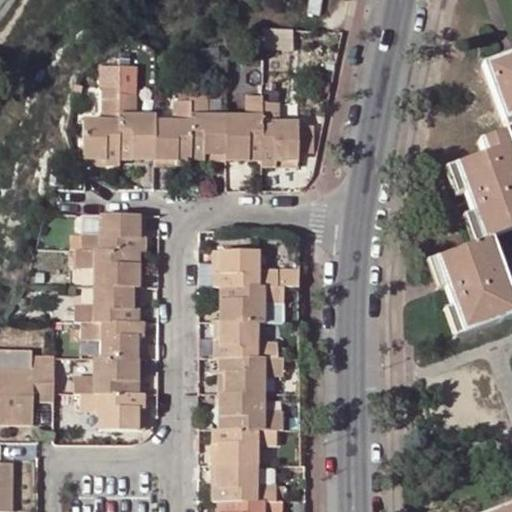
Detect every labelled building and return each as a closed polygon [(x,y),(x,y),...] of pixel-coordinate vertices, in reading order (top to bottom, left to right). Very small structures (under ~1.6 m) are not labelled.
[(319,15),(319,0),(306,0),(306,14),(319,15)] [(269,30),(269,46),(294,46),(294,30),(269,30)] [(511,58),(486,68),(506,124),(511,121),(511,58)] [(227,119),(227,163),(263,164),(263,108),(263,89),(246,89),(245,119),(227,119)] [(156,125),(156,119),(135,118),(136,99),(121,98),(121,105),(120,162),(155,163),(156,125)] [(192,107),(191,163),(227,163),(227,119),(207,118),(207,100),(192,99),(192,107)] [(120,162),(121,105),(104,105),(104,125),(82,125),(83,169),(120,169),(120,162)] [(191,163),(192,107),(174,106),(175,125),(156,125),(155,163),(155,169),(191,169),(191,163)] [(263,164),(263,170),(297,171),(299,130),(277,129),(278,108),(263,108),(263,164)] [(480,143),(485,157),(456,168),(466,196),(474,217),(484,245),(476,248),(437,262),(447,291),(454,310),(464,338),(511,320),(511,289),(494,241),(511,234),(511,139),(509,133),(480,143)] [(458,200),(466,196),(456,168),(447,171),(458,200)] [(102,236),(80,236),(69,236),(69,253),(73,253),(139,253),(145,253),(146,217),(102,217),(102,236)] [(80,217),(80,236),(102,236),(102,217),(80,217)] [(466,220),(476,248),(484,245),(474,217),(466,220)] [(215,248),(215,266),(215,289),(220,289),(284,290),(296,290),(300,290),(301,272),(258,273),(259,251),(215,248)] [(94,289),(138,290),(139,253),(73,253),(74,269),(94,268),(94,289)] [(439,294),(447,291),(437,262),(428,266),(439,294)] [(215,289),(215,266),(200,266),(200,289),(215,289)] [(80,324),(138,324),(138,290),(94,289),(95,309),(73,309),(73,325),(80,324)] [(262,325),(263,303),(283,304),(284,295),(284,290),(220,289),(220,325),(257,325),(262,325)] [(262,325),(283,325),(283,304),(263,303),(262,325)] [(457,341),(464,338),(454,310),(446,312),(457,341)] [(80,341),(101,341),(101,361),(138,361),(144,361),(144,324),(138,324),(80,324),(80,341)] [(220,325),(213,324),(213,361),(219,361),(276,362),(276,344),(257,344),(257,325),(220,325)] [(0,355),(0,371),(55,373),(55,361),(55,357),(0,355)] [(93,380),(72,380),(72,397),(80,397),(138,397),(138,361),(101,361),(94,361),(93,380)] [(276,362),(219,361),(220,397),(262,397),(262,378),(282,377),(282,362),(276,362)] [(34,403),(34,396),(55,397),(55,373),(0,371),(0,425),(34,426),(34,403)] [(138,397),(80,397),(80,413),(101,413),(101,434),(143,434),(143,397),(138,397)] [(282,417),(262,417),(262,397),(220,397),(220,432),(276,433),(282,433),(282,417)] [(220,432),(213,432),(212,469),(256,469),(256,449),(276,449),(276,433),(220,432)] [(275,491),(256,490),(256,469),(212,469),(212,505),(218,505),(276,505),(275,491)]
